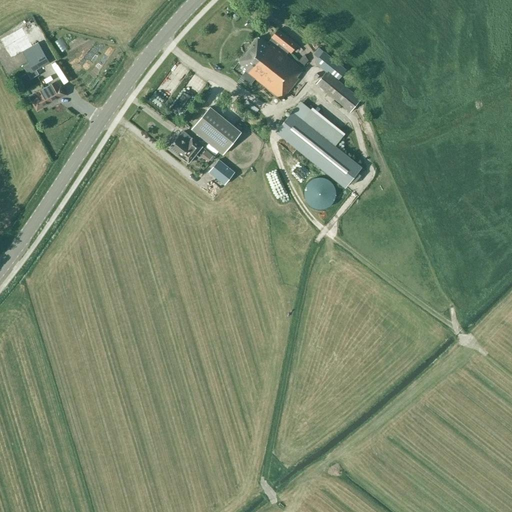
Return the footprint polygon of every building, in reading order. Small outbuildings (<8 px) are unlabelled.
[(286,55),(289,51),(290,53),(297,44),(278,29),(271,37),(272,37),(267,43),(258,37),(238,62),(243,66),(242,68),(281,100),(299,78),(297,77),(303,69),(286,55)] [(24,52),(34,70),(48,62),(38,44),(24,52)] [(346,70),(324,52),(316,61),(338,79),(346,70)] [(299,61),(304,66),(308,61),(303,56),(299,61)] [(326,71),(316,84),(350,112),(360,99),(326,71)] [(36,111),(66,95),(58,79),(34,92),(37,97),(31,100),(36,111)] [(294,94),(301,85),(297,82),(290,92),(294,94)] [(276,131),(346,186),(349,182),(353,185),(361,175),(357,172),(361,167),(335,147),(343,136),(300,102),(297,105),(276,131)] [(241,130),(210,105),(191,128),(222,153),(241,130)] [(202,146),(192,138),(187,144),(178,136),(169,147),(181,157),(188,163),(202,146)] [(201,156),(208,162),(213,156),(206,150),(201,156)] [(296,172),(302,166),(288,152),(282,158),(296,172)] [(209,172),(224,184),(234,172),(219,159),(209,172)] [(302,176),(307,168),(302,165),(297,173),(302,176)] [(302,191),(302,192),(302,194),(302,196),(303,197),(303,199),(304,200),(305,202),(306,203),(307,204),(309,205),(310,206),(311,207),(313,208),(314,208),(316,208),(317,208),(319,208),(320,208),(321,208),(323,208),(324,207),(326,206),(327,205),(329,204),(330,203),(331,202),(332,200),(332,199),(333,198),(333,196),(334,195),(334,193),(334,192),(334,190),(333,188),(333,187),(333,186),(332,184),(331,183),(330,182),(329,181),(328,180),(327,179),(325,178),(324,177),(322,177),(321,177),(319,176),(318,176),(316,176),(315,177),(314,177),(312,177),(310,178),(309,179),(308,180),(307,181),(306,182),(305,183),(304,184),(303,186),(303,187),(302,189),(302,191)]
